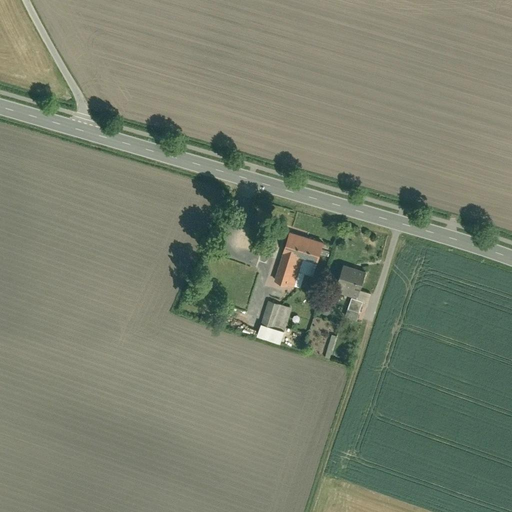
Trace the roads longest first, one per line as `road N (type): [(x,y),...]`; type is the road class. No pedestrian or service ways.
road 1 (secondary): [(511,258),(81,130)]
road 2 (track): [(398,222),(311,511)]
road 3 (unclassified): [(23,0),(81,98),(81,130)]
